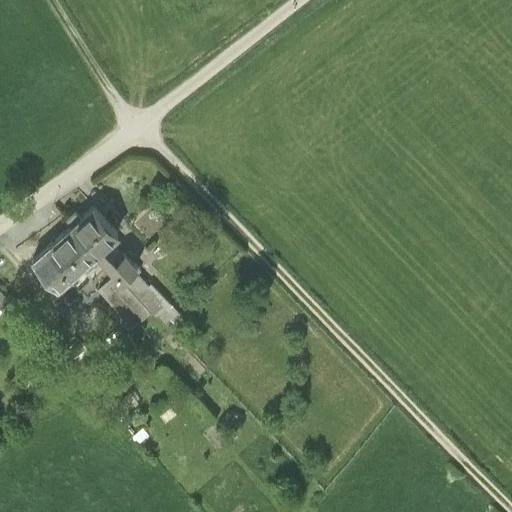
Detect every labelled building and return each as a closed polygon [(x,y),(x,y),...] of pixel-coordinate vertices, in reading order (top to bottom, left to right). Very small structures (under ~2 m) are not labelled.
[(72,223),(96,250),(104,242),(117,230),(93,204),(72,223)] [(96,250),(72,223),(48,244),(72,271),(96,250)] [(104,242),(96,250),(140,295),(149,285),(137,272),(141,268),(123,250),(117,256),(104,242)] [(72,271),(48,244),(34,257),(58,284),(72,271)] [(0,304),(9,297),(0,286),(0,304)]
